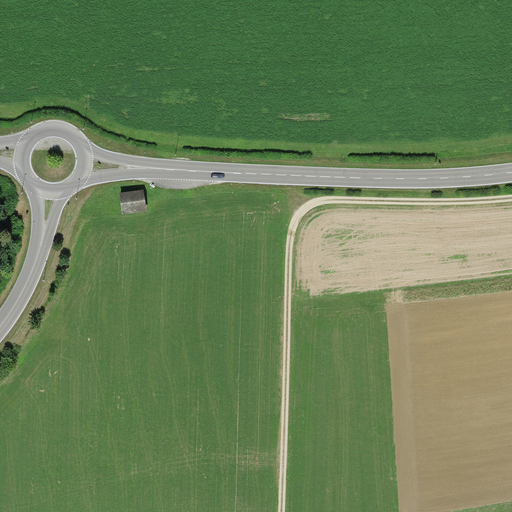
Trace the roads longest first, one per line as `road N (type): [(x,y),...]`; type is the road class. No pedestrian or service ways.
road 1 (track): [(280,511),(295,210),(332,199),(511,195)]
road 2 (primary): [(140,167),(421,178),(511,171)]
road 3 (primary): [(0,322),(25,281),(49,191)]
